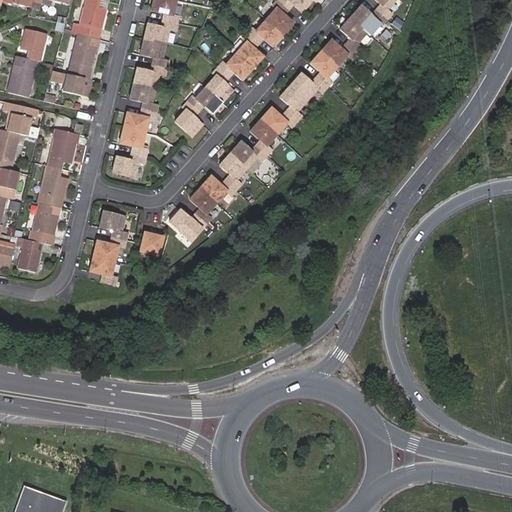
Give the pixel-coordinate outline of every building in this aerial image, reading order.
[(31,2),(31,0),(2,0),(2,2),(29,9),(31,2)] [(101,29),(106,9),(98,7),(100,0),(99,0),(84,0),(79,24),(75,23),(72,33),(94,39),(96,27),(101,29)] [(106,9),(108,2),(100,0),(98,7),(106,9)] [(172,16),(175,1),(170,0),(152,0),(150,11),(164,14),(162,21),(177,24),(178,18),(172,16)] [(312,1),(310,0),(277,0),(277,1),(288,11),(293,5),(301,13),(312,1)] [(386,11),(396,0),(374,0),(380,5),(375,11),(386,20),(391,15),(386,11)] [(292,24),(283,16),(288,11),(277,1),(272,6),(275,9),(265,20),(282,35),(292,24)] [(367,33),(377,21),(382,26),(386,20),(375,11),(370,15),(360,6),(350,18),(367,33)] [(356,45),(367,33),(350,18),(339,30),(350,39),(345,45),(356,54),(361,49),(356,45)] [(271,47),(282,35),(265,20),(254,32),(251,29),(247,35),(258,44),(262,39),(271,47)] [(165,45),(169,30),(175,31),(177,24),(162,21),(161,28),(147,25),(143,40),(165,45)] [(40,62),(47,35),(25,29),(21,46),(29,48),(28,52),(26,58),(38,61),(40,62)] [(89,80),(98,40),(94,39),(72,33),(70,33),(61,73),(85,79),(89,80)] [(262,57),(253,50),(258,44),(247,35),(242,40),(245,42),(235,54),(252,69),(262,57)] [(161,60),(165,45),(143,40),(140,55),(153,59),(152,65),(166,69),(168,62),(161,60)] [(352,60),(356,54),(345,45),(341,50),(330,41),(320,53),(337,67),(347,55),(352,60)] [(326,79),(337,67),(320,53),(309,64),(320,73),(315,78),(326,88),(331,83),(326,79)] [(241,81),(252,69),(235,54),(224,66),(221,63),(217,68),(228,78),(233,73),(241,81)] [(28,98),(38,61),(26,58),(15,56),(6,93),(28,98)] [(158,76),(158,74),(165,76),(166,69),(152,65),(150,72),(136,69),(133,84),(155,90),(156,84),(158,76)] [(232,91),(223,84),(228,78),(217,68),(212,73),(215,76),(205,88),(222,103),(232,91)] [(81,96),(85,79),(61,73),(51,71),(49,80),(63,84),(61,92),(81,96)] [(322,93),(326,88),(315,78),(310,84),(300,74),(289,86),(306,101),(317,89),(322,93)] [(164,86),(165,78),(158,76),(156,84),(164,86)] [(86,98),(90,80),(89,80),(85,79),(81,96),(86,98)] [(151,105),(155,90),(133,84),(129,100),(143,103),(141,110),(156,113),(157,106),(151,105)] [(296,113),(306,101),(289,86),(279,98),(289,108),(285,113),(296,122),(301,117),(296,113)] [(222,103),(205,88),(194,100),(191,97),(186,102),(198,112),(202,107),(211,115),(222,103)] [(54,104),(56,97),(44,94),(42,102),(54,104)] [(202,125),(193,118),(198,112),(186,102),(182,108),(185,110),(174,122),(191,137),(202,125)] [(11,114),(13,105),(5,103),(3,112),(11,114)] [(30,116),(31,109),(13,105),(11,114),(7,132),(20,135),(25,136),(30,116)] [(276,135),(287,123),(291,128),(296,122),(285,113),(280,118),(270,109),(260,120),(276,135)] [(144,134),(148,119),(154,120),(156,113),(141,110),(140,117),(126,113),(123,129),(144,134)] [(266,147),(276,135),(260,120),(249,132),(260,142),(255,147),(266,156),(271,151),(266,147)] [(81,134),(83,126),(75,124),(73,133),(81,134)] [(141,149),(144,134),(123,129),(119,144),(132,147),(131,154),(145,157),(147,151),(141,149)] [(0,169),(11,172),(20,135),(7,132),(0,130),(0,169)] [(72,160),(78,136),(71,134),(55,130),(46,167),(61,171),(63,163),(64,158),(72,160)] [(262,161),(266,156),(255,147),(250,152),(240,142),(229,154),(246,169),(257,157),(262,161)] [(134,179),(138,163),(144,164),(145,157),(131,154),(129,161),(115,157),(112,173),(134,179)] [(246,169),(229,154),(219,166),(229,176),(225,181),(236,190),(240,185),(236,181),(246,169)] [(60,210),(66,185),(58,184),(59,179),(61,171),(46,167),(37,204),(51,208),(60,210)] [(13,201),(19,174),(11,172),(0,169),(0,198),(6,200),(13,201)] [(231,196),(236,190),(225,181),(220,186),(210,177),(199,188),(216,203),(227,192),(231,196)] [(206,215),(216,203),(199,188),(189,200),(199,209),(195,215),(206,225),(210,219),(206,215)] [(50,246),(56,223),(48,221),(49,216),(51,208),(37,204),(28,241),(41,244),(50,246)] [(201,230),(206,225),(195,215),(190,220),(179,210),(169,223),(186,238),(197,226),(201,230)] [(121,233),(125,217),(103,212),(99,228),(113,231),(111,238),(125,241),(127,235),(121,233)] [(158,256),(162,237),(144,233),(139,252),(158,256)] [(34,273),(41,244),(28,241),(16,238),(14,246),(21,248),(16,269),(34,273)] [(114,262),(118,246),(124,248),(125,241),(111,238),(109,245),(96,241),(92,257),(114,262)] [(10,261),(14,246),(0,242),(0,258),(4,259),(10,261)] [(110,277),(114,262),(92,257),(89,272),(102,275),(101,282),(115,286),(117,279),(110,277)] [(62,511),(66,502),(23,486),(13,511),(62,511)]
